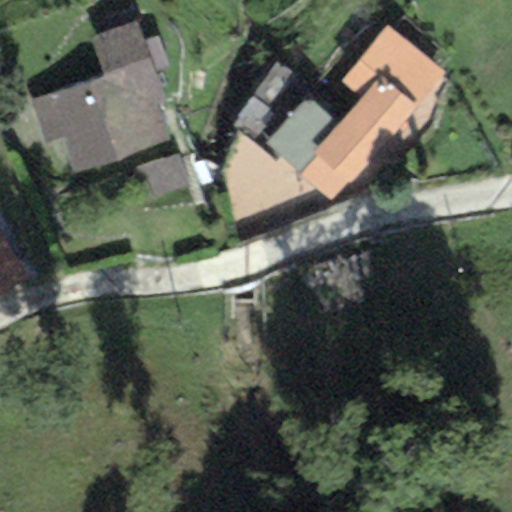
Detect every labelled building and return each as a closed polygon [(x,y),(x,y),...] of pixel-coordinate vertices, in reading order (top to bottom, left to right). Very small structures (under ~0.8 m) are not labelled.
[(105,69),(27,100),(42,140),(59,133),(73,168),(163,133),(150,100),(162,95),(129,14),(90,29),(105,69)] [(444,69),(387,19),(341,71),(359,87),(336,113),(308,143),(316,150),(298,169),(331,197),(444,69)] [(262,137),(298,169),(316,150),(308,143),(336,113),(306,87),(262,137)] [(151,204),(195,189),(178,140),(134,155),(151,204)] [(0,227),(0,287),(26,272),(0,227)]
